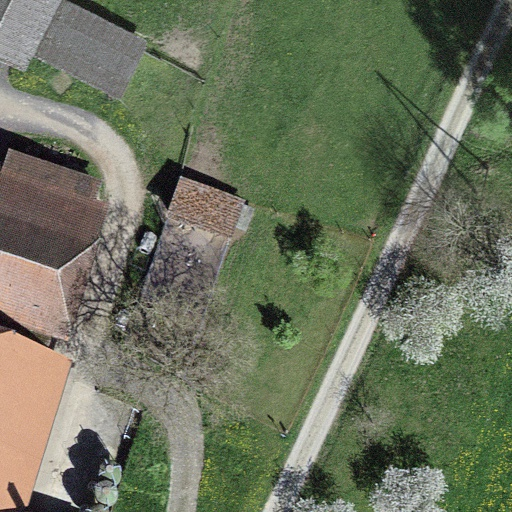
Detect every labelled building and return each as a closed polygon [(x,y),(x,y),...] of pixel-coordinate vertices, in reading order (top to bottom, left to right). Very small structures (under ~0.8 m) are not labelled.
[(43,0),(0,0),(0,43),(16,52),(43,0)] [(133,45),(62,7),(43,41),(114,79),(133,45)] [(0,310),(47,325),(52,327),(96,186),(11,159),(3,185),(0,183),(0,310)] [(241,205),(182,184),(171,215),(230,236),(241,205)] [(0,511),(0,474),(47,325),(0,310),(0,511)]
